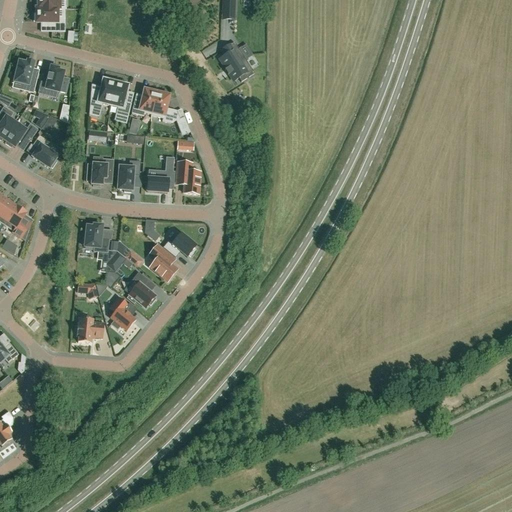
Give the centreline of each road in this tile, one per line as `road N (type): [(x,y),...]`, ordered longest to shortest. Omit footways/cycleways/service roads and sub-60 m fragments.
road 1 (primary): [(413,0),(357,147),(278,285),(206,378),(62,511)]
road 2 (primary): [(95,511),(223,390),(312,268),(375,148),(427,0)]
road 3 (residential): [(4,35),(177,81),(219,185),(221,216)]
road 4 (residential): [(34,359),(127,362),(203,269),(221,216)]
road 5 (residential): [(221,216),(109,210),(49,192)]
road 6 (residential): [(0,310),(36,258),(49,192)]
road 7 (residential): [(34,359),(26,447),(0,474)]
